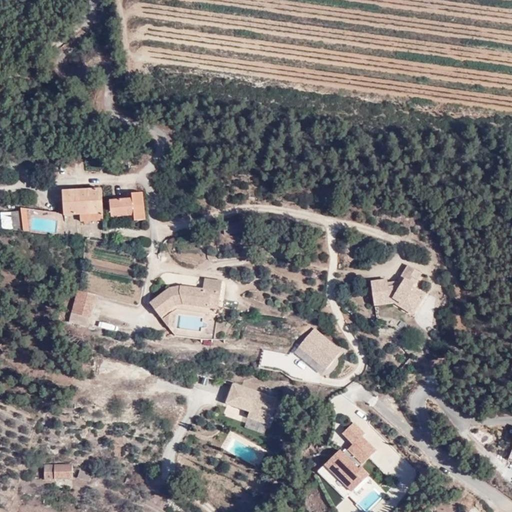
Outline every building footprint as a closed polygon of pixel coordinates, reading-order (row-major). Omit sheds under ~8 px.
[(82,219),(91,219),(93,194),(63,193),(63,217),(63,218),(82,219)] [(102,195),(93,194),(91,219),(101,219),(102,195)] [(141,230),(142,202),(131,202),(131,205),(109,205),(109,219),(131,220),(130,229),(141,230)] [(27,211),(20,212),(20,216),(22,234),(30,235),(27,213),(27,211)] [(45,212),(45,219),(50,220),(49,228),(55,228),(56,212),(45,212)] [(12,216),(13,234),(22,234),(20,216),(12,216)] [(237,234),(236,224),(225,225),(226,235),(237,234)] [(381,278),(365,280),(368,305),(388,302),(407,315),(420,293),(408,286),(416,273),(401,264),(394,275),(396,277),(392,284),(382,286),(381,278)] [(163,286),(144,302),(155,317),(173,303),(212,308),(216,280),(199,277),(197,288),(174,284),(163,286)] [(85,320),(86,296),(77,294),(72,316),(85,320)] [(180,319),(181,309),(169,318),(174,323),(180,319)] [(69,326),(85,330),(85,320),(72,316),(69,326)] [(344,352),(317,333),(306,346),(334,368),(344,352)] [(263,366),(275,366),(275,351),(263,351),(263,366)] [(147,368),(93,358),(87,379),(128,386),(129,380),(144,383),(147,368)] [(269,399),(228,384),(222,402),(243,409),(241,415),(261,423),(269,399)] [(360,435),(349,424),(338,434),(349,444),(338,455),(335,451),(321,465),(348,492),(364,475),(356,467),(371,452),(357,437),(360,435)] [(511,432),(502,460),(511,463),(511,432)] [(71,467),(45,468),(45,479),(71,478),(71,467)] [(89,473),(76,469),(73,477),(74,477),(86,481),(89,473)] [(44,507),(52,507),(52,495),(43,496),(44,507)]
